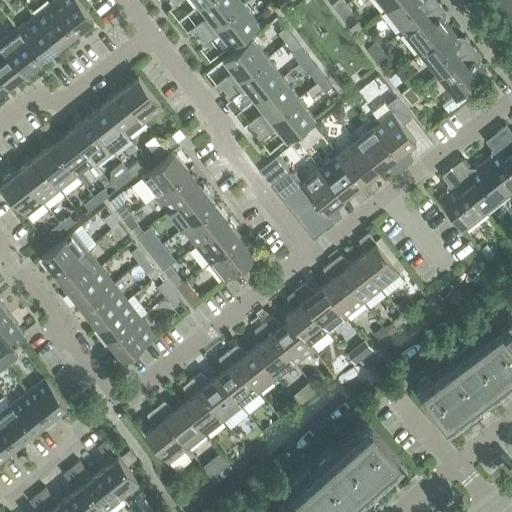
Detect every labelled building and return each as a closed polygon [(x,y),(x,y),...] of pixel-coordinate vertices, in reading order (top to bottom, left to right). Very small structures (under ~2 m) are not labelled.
[(78,0),(51,0),(50,1),(75,33),(93,19),(78,0)] [(191,27),(198,35),(242,0),(241,0),(202,0),(197,4),(206,15),(191,27)] [(259,22),(242,0),(198,35),(205,44),(220,32),(230,45),(259,22)] [(336,0),(333,4),(338,10),(348,2),(346,0),(336,0)] [(396,0),(388,7),(405,29),(440,1),(438,0),(396,0)] [(50,1),(33,14),(58,46),(75,33),(50,1)] [(448,11),(440,1),(405,29),(423,51),(452,27),(443,15),(448,11)] [(353,9),(348,2),(338,10),(343,17),(353,9)] [(33,14),(16,27),(41,59),(58,46),(33,14)] [(279,32),(286,41),(293,36),(285,26),(279,32)] [(16,27),(0,39),(0,42),(24,72),(41,59),(16,27)] [(462,39),(452,27),(423,51),(440,73),(475,45),(466,35),(462,39)] [(217,82),(223,90),(268,56),(251,35),(223,57),(232,69),(217,82)] [(301,46),(293,36),(286,41),(294,51),(301,46)] [(367,48),(373,54),(383,46),(378,39),(367,48)] [(0,42),(0,76),(7,85),(24,72),(0,42)] [(482,55),(475,45),(440,73),(455,92),(458,95),(466,89),(488,72),(477,59),(482,55)] [(388,53),(383,46),(373,54),(378,61),(388,53)] [(246,87),(255,98),(283,76),(268,56),(223,90),(230,99),(232,97),(246,87)] [(310,71),(318,81),(324,76),(316,66),(310,71)] [(138,74),(119,88),(144,120),(163,105),(138,74)] [(248,122),(254,130),(298,96),(283,76),(255,98),(264,110),(248,122)] [(332,85),(324,76),(318,81),(326,91),(332,85)] [(402,91),(408,98),(418,90),(412,83),(402,91)] [(119,88),(103,101),(128,132),(144,120),(119,88)] [(455,92),(441,103),(449,113),(471,96),(466,89),(458,95),(455,92)] [(423,97),(418,90),(408,98),(413,105),(423,97)] [(315,116),(298,96),(254,130),(261,139),(277,126),(286,138),(315,116)] [(380,121),(375,125),(406,165),(415,158),(410,146),(417,140),(404,123),(413,116),(397,96),(388,103),(385,100),(372,110),(380,121)] [(230,99),(226,102),(235,113),(240,108),(232,97),(230,99)] [(103,101),(86,114),(111,146),(128,132),(103,101)] [(341,105),(333,111),(338,118),(343,115),(343,109),(341,105)] [(86,114),(69,127),(94,159),(111,146),(86,114)] [(320,119),(314,124),(315,125),(319,131),(325,126),(320,119)] [(511,129),(507,123),(497,132),(511,150),(511,129)] [(398,171),(406,165),(375,125),(357,139),(381,168),(387,163),(398,171)] [(69,127),(52,141),(76,172),(94,159),(69,127)] [(497,151),(485,161),(509,191),(511,188),(511,150),(497,132),(487,139),(497,151)] [(171,135),(162,142),(167,149),(176,141),(171,135)] [(303,135),(298,139),(305,147),(309,143),(303,135)] [(374,174),(381,168),(357,139),(340,153),(371,193),(379,186),(374,174)] [(52,141),(35,154),(60,185),(76,172),(52,141)] [(157,157),(167,149),(162,142),(151,151),(157,157)] [(141,174),(156,193),(188,168),(173,150),(141,174)] [(275,189),(282,198),(301,183),(302,182),(294,171),(288,170),(289,164),(279,153),(259,169),(271,184),(270,185),(274,189),(275,189)] [(363,199),(371,193),(340,153),(322,167),(345,196),(351,191),(363,199)] [(35,154),(18,167),(42,199),(60,185),(35,154)] [(463,158),(453,166),(486,209),(509,191),(485,161),(473,170),(463,158)] [(136,159),(127,166),(132,173),(142,165),(136,159)] [(122,181),(132,173),(127,166),(117,175),(122,181)] [(464,227),(486,209),(453,166),(443,174),(453,186),(440,197),(464,227)] [(2,179),(0,180),(0,182),(24,213),(42,199),(18,167),(10,173),(9,172),(1,178),(2,179)] [(338,202),(345,196),(322,167),(302,182),(301,183),(309,193),(317,203),(325,212),(332,222),(343,214),(338,202)] [(156,193),(169,210),(200,185),(188,168),(156,193)] [(282,198),(289,208),(309,193),(301,183),(282,198)] [(102,185),(93,193),(98,200),(108,192),(102,185)] [(202,187),(200,185),(169,210),(182,227),(213,202),(208,194),(209,193),(203,186),(202,187)] [(88,208),(98,200),(93,193),(83,201),(88,208)] [(289,208),(297,218),(317,203),(309,193),(289,208)] [(114,207),(124,219),(131,213),(121,201),(114,207)] [(219,209),(213,202),(182,227),(195,244),(227,219),(225,217),(227,216),(221,208),(219,209)] [(297,218),(305,228),(325,212),(317,203),(297,218)] [(103,216),(113,227),(119,222),(110,210),(103,216)] [(313,238),(332,222),(325,212),(305,228),(313,238)] [(143,229),(131,213),(124,219),(136,234),(143,229)] [(68,215),(60,221),(66,229),(74,223),(68,215)] [(228,221),(227,219),(195,244),(208,261),(240,236),(234,228),(236,227),(230,220),(228,221)] [(53,239),(66,229),(60,221),(47,231),(53,239)] [(126,231),(119,222),(113,227),(119,236),(126,231)] [(56,272),(87,248),(95,241),(81,223),(73,229),(41,254),(56,272)] [(365,251),(358,256),(381,286),(382,285),(388,293),(405,280),(399,272),(400,270),(369,231),(359,238),(365,251)] [(142,241),(150,252),(157,247),(148,236),(142,241)] [(246,244),(240,236),(208,261),(222,279),(254,254),(252,251),(253,250),(247,242),(246,244)] [(486,243),(480,248),(481,249),(486,256),(492,251),(486,243)] [(130,250),(139,261),(145,256),(137,245),(130,250)] [(164,256),(157,247),(150,252),(157,261),(164,256)] [(56,272),(69,289),(100,265),(87,248),(56,272)] [(340,253),(332,260),(363,300),(381,286),(358,256),(351,261),(340,253)] [(153,265),(145,256),(139,261),(146,270),(153,265)] [(328,279),(322,284),(345,314),(363,300),(332,260),(323,266),(328,279)] [(69,289),(82,306),(113,281),(100,265),(69,289)] [(168,277),(176,287),(183,281),(176,272),(168,277)] [(121,275),(113,281),(82,306),(95,323),(127,299),(119,289),(127,283),(121,275)] [(185,279),(183,281),(191,291),(183,297),(189,304),(190,305),(200,297),(185,279)] [(157,286),(164,295),(171,290),(164,281),(157,286)] [(191,291),(183,281),(176,287),(183,297),(191,291)] [(304,281),(296,288),(327,328),(345,314),(322,284),(315,289),(304,281)] [(285,312),(289,317),(309,342),(310,341),(327,328),(296,288),(287,294),(292,307),(285,312)] [(180,301),(171,290),(164,295),(172,306),(180,301)] [(133,294),(127,299),(95,323),(108,340),(139,315),(146,310),(133,294)] [(0,319),(11,312),(0,298),(0,319)] [(511,310),(498,321),(502,326),(490,334),(467,351),(464,346),(458,351),(461,355),(426,382),(422,377),(418,380),(447,420),(511,371),(511,310)] [(0,348),(24,330),(11,312),(0,319),(0,348)] [(314,346),(310,341),(309,342),(289,317),(282,323),(271,314),(262,321),(294,361),(314,346)] [(154,334),(139,315),(108,340),(123,358),(154,334)] [(259,341),(253,346),(276,375),(294,361),(262,321),(254,328),(259,341)] [(390,322),(384,327),(389,333),(395,328),(390,322)] [(382,325),(373,332),(377,338),(386,331),(382,325)] [(235,342),(226,349),(258,389),(276,375),(253,346),(246,351),(235,342)] [(10,348),(0,355),(0,359),(5,366),(17,357),(10,348)] [(223,368),(216,373),(240,403),(258,389),(226,349),(217,355),(223,368)] [(199,370),(190,376),(222,417),(240,403),(216,373),(210,378),(199,370)] [(187,396),(181,401),(204,431),(222,417),(190,376),(182,383),(187,396)] [(42,377),(24,391),(45,419),(63,405),(42,377)] [(24,391),(7,404),(28,432),(45,419),(24,391)] [(163,397),(154,404),(186,445),(204,431),(181,401),(174,406),(163,397)] [(7,404),(0,410),(0,430),(11,445),(28,432),(7,404)] [(182,448),(186,445),(154,404),(146,411),(151,423),(143,429),(166,459),(167,458),(174,467),(189,456),(182,448)] [(336,511),(403,454),(371,417),(367,421),(370,425),(337,455),(333,451),(327,456),(331,460),(314,474),(308,467),(277,495),(287,506),(280,511),(336,511)] [(0,430),(0,454),(11,445),(0,430)] [(105,454),(113,448),(105,437),(97,444),(105,454)] [(126,450),(117,457),(124,465),(132,459),(126,450)] [(114,456),(96,470),(118,498),(135,484),(114,456)] [(79,458),(71,464),(79,474),(88,468),(79,458)] [(71,481),(79,474),(71,464),(63,471),(71,481)] [(101,511),(118,498),(96,470),(80,483),(101,511)] [(73,511),(99,511),(101,511),(80,483),(62,497),(73,511)] [(45,485),(37,491),(45,501),(53,495),(45,485)] [(37,508),(45,501),(37,491),(29,498),(37,508)] [(73,511),(62,497),(45,511),(46,511),(73,511)]
